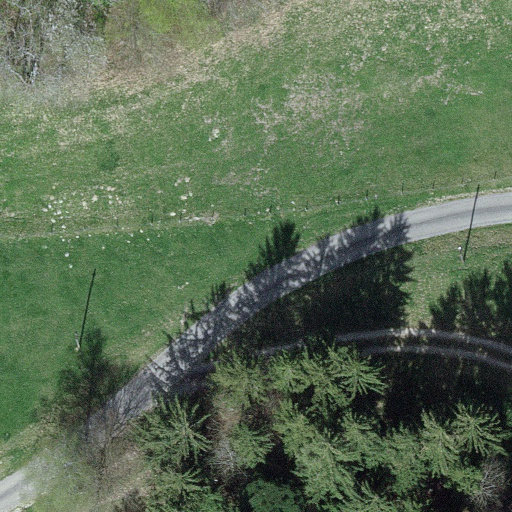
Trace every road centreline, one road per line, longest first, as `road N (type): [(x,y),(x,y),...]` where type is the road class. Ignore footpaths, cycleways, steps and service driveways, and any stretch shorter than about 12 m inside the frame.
road 1 (unclassified): [(511,205),(371,234),(304,264),(237,305),(137,400),(0,482)]
road 2 (track): [(137,400),(330,344),(456,341),(511,358)]
